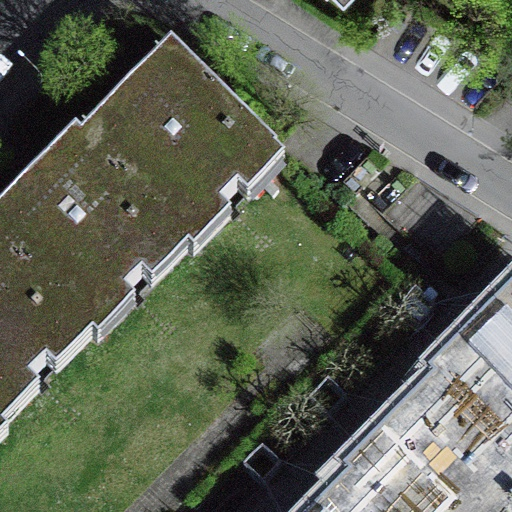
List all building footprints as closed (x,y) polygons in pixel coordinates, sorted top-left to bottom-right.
[(75,135),(73,138),(184,246),(186,244),(181,239),(194,226),(199,232),(260,170),(254,164),(267,151),(272,157),(277,152),(171,49),(136,84),(81,141),(75,135)] [(182,248),(184,246),(73,138),(42,169),(0,211),(0,246),(89,334),(91,331),(85,326),(98,314),(103,319),(164,257),(158,251),(171,238),(182,248)] [(86,336),(89,334),(0,246),(0,423),(1,423),(0,422),(0,402),(2,400),(8,406),(70,343),(64,338),(76,326),(86,336)] [(431,377),(511,456),(511,294),(489,318),(431,377)] [(511,511),(511,456),(431,377),(428,380),(434,386),(401,418),(346,474),(384,511),(511,511)] [(384,511),(346,474),(343,477),(349,483),(320,511),(384,511)]
